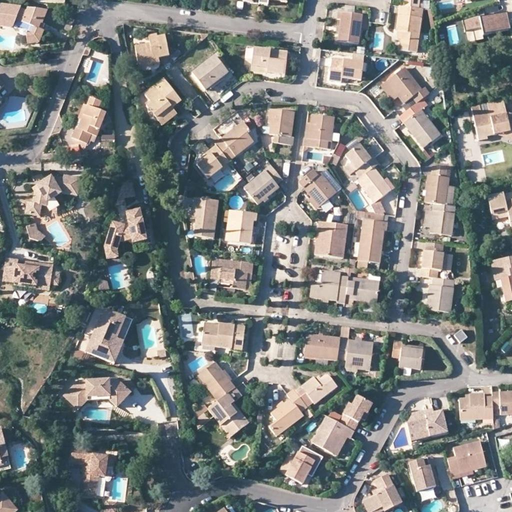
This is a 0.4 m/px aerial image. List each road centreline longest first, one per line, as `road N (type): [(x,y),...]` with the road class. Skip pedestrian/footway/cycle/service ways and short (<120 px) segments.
road 1 (residential): [(0,158),(36,145),(84,30),(107,14),(310,34)]
road 2 (residential): [(260,310),(189,299),(172,211),(179,154),(191,130),(250,91),(304,94)]
road 3 (residential): [(304,94),(362,105),(409,164),(395,327)]
road 4 (residential): [(466,375),(398,388),(341,511)]
road 5 (residential): [(186,500),(225,487),(329,511)]
road 6 (residential): [(260,310),(255,364),(268,373),(286,366),(294,315)]
